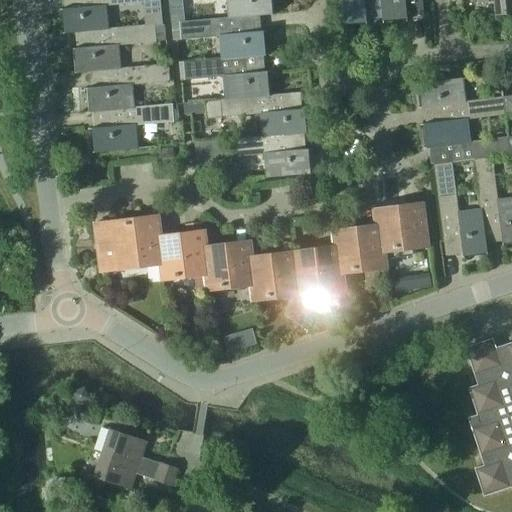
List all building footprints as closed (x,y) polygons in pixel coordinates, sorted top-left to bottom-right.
[(71,0),(72,7),(64,8),(59,8),(61,33),(83,31),(93,30),(103,29),(103,28),(109,27),(106,4),(130,2),(144,1),(146,24),(146,25),(154,24),(162,24),(159,0),(71,0)] [(230,0),(232,16),(233,18),(241,17),(246,17),(259,16),(277,14),(276,13),(274,13),(268,13),(267,0),(230,0)] [(339,0),(342,28),(343,28),(343,26),(342,20),(365,18),(365,24),(365,26),(367,26),(366,20),(365,8),(370,7),(371,19),(382,18),(379,0),(339,0)] [(379,0),(382,18),(382,25),(384,25),(383,22),(383,17),(405,15),(405,20),(406,22),(407,22),(406,16),(405,0),(411,0),(412,15),(423,14),(421,0),(379,0)] [(511,12),(511,0),(476,0),(477,2),(494,1),(495,15),(511,12)] [(232,16),(179,21),(181,40),(224,36),(226,58),(244,57),(244,58),(263,56),(269,55),(269,54),(267,54),(261,55),(259,33),(265,32),(267,32),(267,31),(261,31),(238,33),(238,28),(241,27),(241,17),(233,18),(232,16)] [(163,41),(162,24),(154,24),(146,25),(146,24),(109,27),(103,28),(103,29),(93,30),(83,31),(84,47),(71,48),(73,73),(107,70),(107,69),(115,69),(115,68),(113,46),(127,44),(143,43),(155,41),(156,41),(163,41)] [(226,58),(183,62),(185,80),(227,76),(229,98),(265,95),(263,73),(268,72),(271,72),(271,71),(264,72),(262,72),(262,67),(264,66),(263,56),(244,58),(244,57),(226,58)] [(87,112),(110,110),(129,108),(129,107),(127,85),(170,81),(168,63),(115,68),(115,69),(107,69),(107,70),(108,85),(84,87),(87,112)] [(422,83),(414,84),(414,85),(417,85),(422,84),(425,106),(419,107),(417,107),(417,109),(423,108),(442,106),(444,121),(444,122),(463,119),(463,120),(505,115),(502,97),(460,102),(457,79),(422,83)] [(220,100),(204,102),(206,114),(206,115),(206,119),(222,117),(264,114),(266,136),(290,134),(290,135),(304,133),(310,133),(310,132),(308,132),(302,132),(300,110),(306,110),(308,109),(308,108),(302,109),(288,110),(286,93),(270,95),(265,95),(229,98),(220,99),(220,100)] [(511,95),(502,97),(505,115),(511,113),(511,95)] [(172,103),(129,107),(129,108),(110,110),(92,112),(94,127),(88,128),(90,152),(133,149),(131,125),(152,123),(173,121),(172,103)] [(425,123),(419,124),(419,126),(422,125),(427,125),(430,147),(425,147),(422,148),(422,149),(429,148),(445,146),(446,152),(437,154),(438,163),(451,161),(473,158),(492,156),(510,153),(507,137),(466,142),(463,120),(463,119),(444,122),(444,121),(425,123)] [(266,136),(194,143),(196,166),(211,164),(211,159),(268,154),(270,177),(309,174),(314,173),(314,172),(311,172),(306,173),(304,150),(309,150),(312,150),(312,148),(305,149),(291,150),(290,135),(290,134),(266,136)] [(173,157),(172,147),(158,149),(159,159),(173,157)] [(492,156),(473,158),(480,213),(481,213),(483,224),(485,241),(494,239),(495,235),(500,234),(501,241),(502,248),(503,247),(503,245),(502,239),(511,238),(511,201),(498,203),(492,156)] [(438,163),(433,163),(433,164),(445,253),(454,252),(455,247),(461,247),(462,254),(463,260),(464,260),(464,257),(463,252),(485,249),(486,254),(486,257),(488,257),(486,243),(485,241),(483,224),(481,213),(480,213),(458,215),(451,161),(438,163)] [(243,179),(242,169),(228,171),(229,180),(243,179)] [(376,208),(375,208),(377,224),(380,242),(380,249),(381,248),(393,247),(394,248),(398,247),(410,245),(410,250),(426,248),(422,221),(422,217),(420,202),(419,202),(406,204),(404,204),(405,208),(377,212),(376,208)] [(112,220),(96,222),(103,272),(118,270),(118,266),(146,262),(146,267),(156,266),(161,265),(162,265),(159,240),(155,215),(154,215),(141,217),(140,217),(140,221),(129,223),(129,222),(125,222),(125,223),(112,225),(112,220)] [(335,229),(333,229),(335,245),(338,264),(339,270),(340,270),(352,268),(352,269),(356,269),(356,268),(368,266),(368,271),(384,269),(381,248),(380,249),(380,242),(377,224),(364,225),(363,225),(363,230),(335,234),(335,229)] [(187,236),(159,240),(162,265),(161,265),(163,281),(164,281),(163,276),(175,275),(180,275),(180,274),(183,274),(191,273),(192,277),(193,277),(202,276),(206,276),(208,275),(204,250),(202,230),(200,230),(187,232),(186,232),(187,236)] [(232,247),(204,250),(208,275),(206,276),(208,287),(208,291),(209,291),(209,287),(221,285),(221,286),(225,285),(237,283),(238,288),(248,286),(252,286),(253,286),(250,260),(247,240),(246,240),(233,242),(232,242),(232,247)] [(292,250),(294,269),(298,296),(299,296),(298,291),(310,290),(310,291),(315,290),(315,289),(326,288),(327,292),(342,290),(340,270),(339,270),(338,264),(335,245),(322,247),(321,247),(322,251),(294,255),(293,250),(292,250)] [(278,257),(250,260),(253,286),(252,286),(254,302),(255,301),(255,297),(267,295),(267,296),(271,296),(271,295),(283,293),(283,298),(298,296),(294,269),(292,250),(279,252),(277,252),(278,257)] [(511,341),(495,347),(492,338),(464,347),(477,384),(468,387),(477,414),(467,418),(483,465),(474,468),(483,496),(511,485),(511,341)] [(71,393),(74,400),(80,402),(88,399),(83,388),(71,393)] [(100,452),(174,477),(177,468),(160,462),(160,463),(141,457),(146,441),(108,428),(100,452)] [(171,485),(174,477),(100,452),(92,476),(130,489),(136,473),(154,479),(171,485)]
